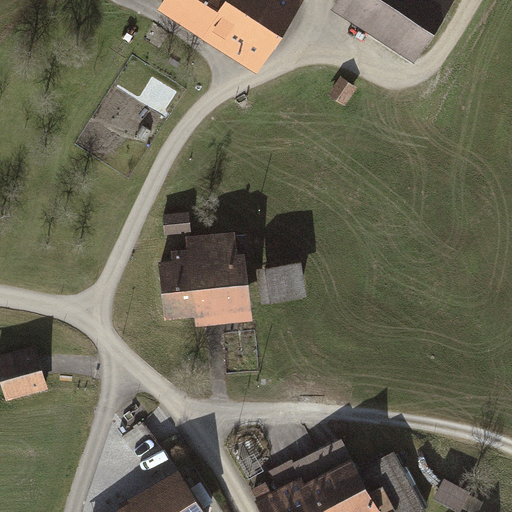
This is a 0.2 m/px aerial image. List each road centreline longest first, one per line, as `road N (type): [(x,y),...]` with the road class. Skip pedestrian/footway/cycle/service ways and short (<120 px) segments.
road 1 (residential): [(122,357),(186,416),(246,511)]
road 2 (tertiary): [(0,298),(83,317),(122,357)]
